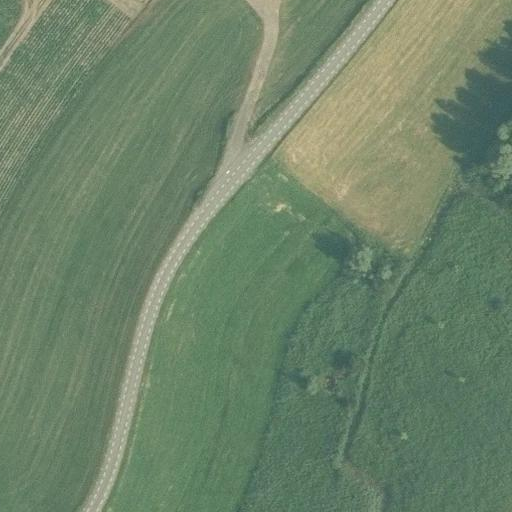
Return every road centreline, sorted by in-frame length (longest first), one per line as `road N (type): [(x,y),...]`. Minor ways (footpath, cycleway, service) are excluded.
road 1 (unclassified): [(98,511),(164,275),(203,215),(383,0)]
road 2 (track): [(234,179),(233,154),(271,35),(267,6),(258,0)]
